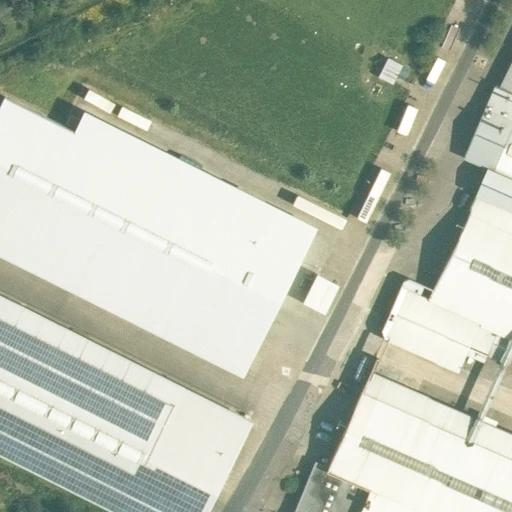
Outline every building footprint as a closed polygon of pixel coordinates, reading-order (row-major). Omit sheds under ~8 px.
[(457,55),(474,6),(462,2),(445,51),(457,55)] [(381,74),(395,81),(405,62),(391,55),(381,74)] [(92,87),(88,95),(110,106),(114,98),(92,87)] [(305,246),(5,97),(0,106),(0,228),(251,353),(253,348),(277,299),(278,299),(305,246)] [(400,151),(425,102),(414,97),(390,145),(400,151)] [(511,126),(494,166),(511,174),(511,126)] [(511,206),(480,193),(433,289),(511,322),(511,206)] [(309,297),(331,308),(344,280),(321,270),(309,297)] [(511,356),(511,336),(406,290),(386,336),(460,368),(467,351),(486,359),(489,352),(510,362),(511,356)] [(143,387),(0,316),(0,450),(123,511),(203,511),(251,419),(229,408),(220,426),(177,405),(185,388),(151,371),(143,387)] [(511,511),(511,456),(397,407),(403,394),(368,379),(362,392),(329,466),(316,461),(294,511),(511,511)]
